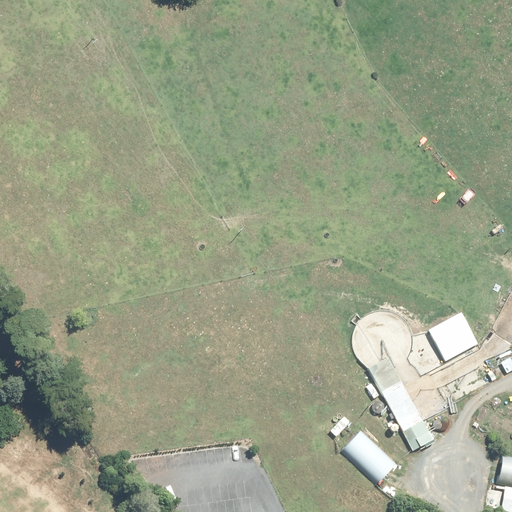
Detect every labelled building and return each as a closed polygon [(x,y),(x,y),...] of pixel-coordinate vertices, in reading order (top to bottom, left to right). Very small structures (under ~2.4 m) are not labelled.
[(466,325),(434,341),(445,363),(477,347),(466,325)] [(511,357),(500,363),(507,375),(511,372),(511,357)] [(391,436),(401,431),(412,451),(432,440),(388,358),(368,369),(390,411),(383,414),(387,422),(385,423),(391,436)] [(343,418),(330,433),(337,438),(350,423),(343,418)] [(360,431),(342,451),(378,484),(396,464),(360,431)] [(511,458),(501,457),(497,484),(511,485),(511,458)] [(511,511),(511,487),(507,487),(503,511),(511,511)]
